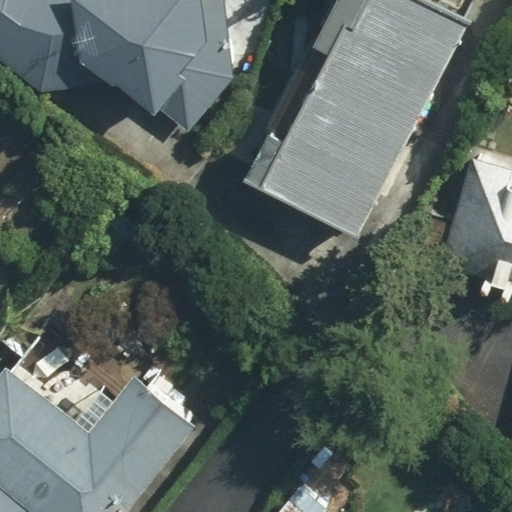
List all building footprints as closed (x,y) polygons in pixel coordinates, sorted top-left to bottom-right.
[(0,0),(0,35),(50,80),(91,75),(97,32),(199,120),(245,68),(239,0),(0,0)] [(381,213),(489,0),(365,0),(283,163),(381,213)] [(511,268),(511,152),(485,144),(452,251),(511,268)] [(0,340),(22,314),(0,295),(0,340)] [(68,511),(126,511),(207,413),(149,367),(103,424),(16,355),(0,375),(0,511),(45,511),(55,501),(68,511)] [(306,473),(277,506),(284,511),(336,511),(342,505),(306,473)]
